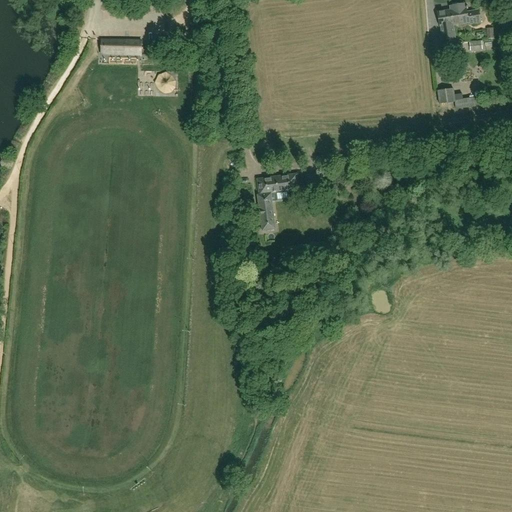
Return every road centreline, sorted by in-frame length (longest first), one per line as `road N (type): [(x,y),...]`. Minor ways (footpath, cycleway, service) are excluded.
road 1 (track): [(18,162),(0,346)]
road 2 (track): [(84,38),(18,162)]
